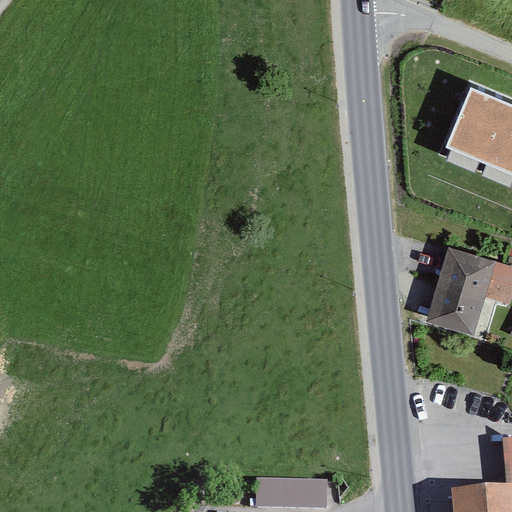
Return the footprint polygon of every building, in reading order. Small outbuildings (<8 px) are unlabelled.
[(511,97),(470,80),(439,153),(511,183),(511,97)] [(511,285),(511,264),(441,244),(419,320),(466,334),(477,295),(507,304),(511,285)] [(508,442),(498,443),(499,463),(511,474),(511,433),(507,431),(508,442)] [(257,476),(257,504),(329,506),(330,478),(257,476)] [(510,511),(508,489),(442,496),(443,511),(510,511)]
